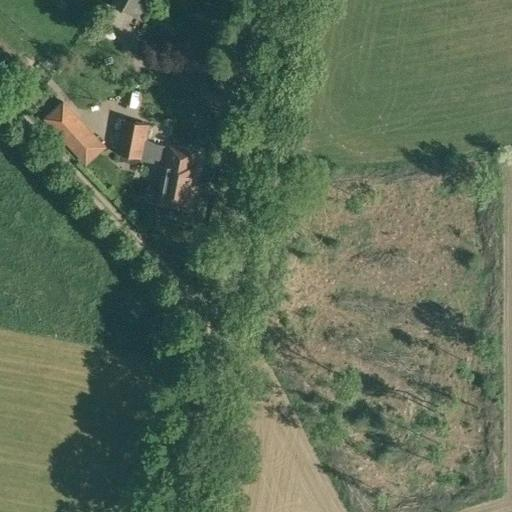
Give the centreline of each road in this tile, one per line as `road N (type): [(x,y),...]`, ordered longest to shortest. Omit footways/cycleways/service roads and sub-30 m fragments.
road 1 (tertiary): [(186,511),(287,0)]
road 2 (track): [(221,330),(0,95)]
